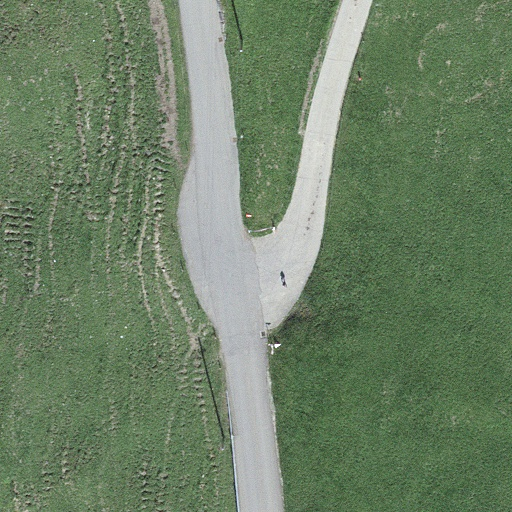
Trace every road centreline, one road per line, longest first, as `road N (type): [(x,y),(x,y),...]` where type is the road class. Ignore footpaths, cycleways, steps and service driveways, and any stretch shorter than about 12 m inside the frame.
road 1 (unclassified): [(178,0),(217,305),(263,511)]
road 2 (track): [(217,305),(293,242),(322,75),(352,0)]
